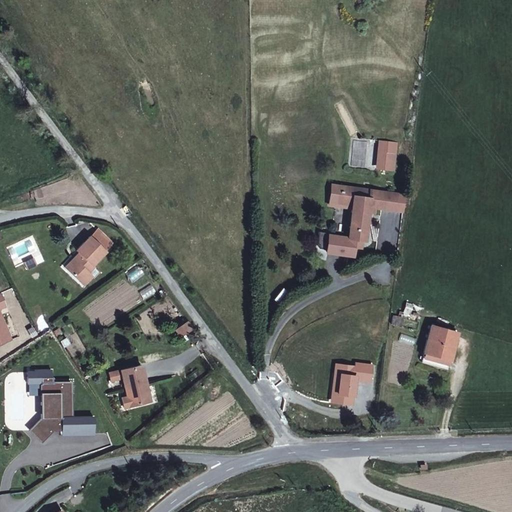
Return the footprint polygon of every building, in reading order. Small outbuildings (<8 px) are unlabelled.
[(382,168),(392,169),(396,142),(387,140),(382,168)] [(351,205),(353,188),(334,186),(332,203),(351,205)] [(374,207),(380,208),(382,191),(353,188),(351,205),(348,237),(363,238),(366,211),(367,206),(374,207)] [(395,193),(382,191),(380,208),(393,209),(395,193)] [(393,209),(404,211),(406,194),(395,193),(393,209)] [(76,250),(78,251),(80,254),(74,260),(77,263),(70,271),(83,284),(90,275),(88,273),(93,266),(92,265),(104,251),(88,236),(76,250)] [(65,267),(70,271),(77,263),(74,260),(80,254),(78,251),(65,267)] [(449,357),(456,333),(430,325),(424,350),(449,357)] [(215,362),(210,356),(202,361),(206,368),(215,362)] [(131,409),(152,403),(143,369),(122,374),(124,383),(128,398),(131,409)] [(122,374),(111,377),(113,386),(124,383),(122,374)] [(122,399),(125,410),(131,409),(128,398),(122,399)]
